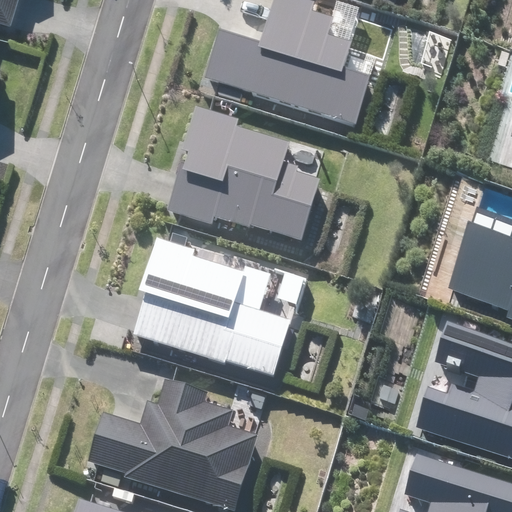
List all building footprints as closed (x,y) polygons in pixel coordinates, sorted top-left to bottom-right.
[(0,0),(0,22),(11,26),(18,0),(0,0)] [(205,78),(356,125),(371,75),(345,67),(353,43),(329,35),(335,17),(313,11),(315,2),(308,0),(273,0),(260,42),(220,29),(205,78)] [(252,224),(302,239),(320,179),(296,172),(298,165),(284,161),(290,142),(237,126),(239,119),(198,107),(167,210),(213,223),(215,217),(250,228),(252,224)] [(511,217),(471,204),(443,288),(508,309),(506,317),(511,319),(511,217)] [(225,359),(273,374),(290,319),(260,310),(272,273),(246,265),(244,272),(194,256),(196,249),(155,237),(139,289),(145,291),(132,333),(224,362),(225,359)] [(277,298),(296,304),(304,278),(285,272),(277,298)] [(415,427),(511,457),(511,343),(444,322),(431,363),(456,371),(449,394),(428,387),(415,427)] [(122,478),(235,511),(257,435),(228,426),(234,408),(206,400),(208,392),(166,380),(159,404),(148,400),(142,421),(102,410),(88,460),(124,471),(122,478)] [(398,511),(511,511),(511,482),(418,454),(405,496),(429,503),(426,511),(405,511),(399,510),(398,511)] [(115,511),(77,500),(73,511),(115,511)]
